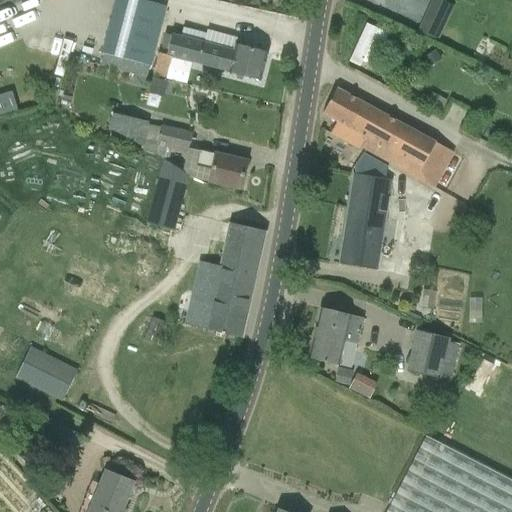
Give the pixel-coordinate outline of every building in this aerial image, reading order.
[(115,0),(102,54),(149,67),(165,7),(138,0),(115,0)] [(454,8),(437,0),(433,0),(429,8),(449,18),(454,8)] [(369,24),(359,22),(353,62),(363,64),(369,24)] [(267,54),(235,46),(237,39),(207,30),(203,43),(171,34),(167,50),(160,49),(153,76),(166,79),(172,57),(260,81),(267,54)] [(428,69),(442,59),(435,49),(420,59),(428,69)] [(167,82),(152,79),(148,95),(163,98),(167,82)] [(434,188),(434,187),(452,153),(378,113),(378,112),(336,89),(322,115),(336,122),(330,134),(359,150),(361,147),(434,188)] [(11,92),(2,95),(8,114),(17,111),(11,92)] [(114,112),(108,134),(144,144),(150,122),(114,112)] [(160,125),(160,127),(155,155),(164,159),(166,148),(187,153),(192,133),(160,125)] [(207,182),(240,190),(246,162),(213,154),(199,151),(196,167),(210,170),(207,182)] [(145,224),(173,232),(188,176),(162,160),(145,224)] [(339,265),(376,271),(391,181),(353,174),(339,265)] [(265,232),(229,224),(224,244),(209,240),(195,300),(209,303),(206,315),(185,310),(181,324),(204,329),(203,330),(241,339),(265,232)] [(26,296),(13,322),(80,355),(93,329),(26,296)] [(350,369),(356,345),(363,319),(320,309),(308,359),(338,366),(350,369)] [(152,318),(144,338),(156,343),(164,323),(152,318)] [(406,371),(440,380),(449,343),(450,339),(415,330),(406,371)] [(62,403),(77,371),(32,348),(15,379),(62,403)] [(351,372),(338,369),(335,383),(349,386),(351,372)] [(349,390),(372,399),(378,382),(356,373),(349,390)] [(0,443),(24,418),(1,407),(0,407),(0,443)] [(511,511),(511,481),(425,436),(385,511),(511,511)] [(111,468),(109,457),(101,459),(103,470),(111,468)] [(121,511),(134,483),(103,470),(87,511),(121,511)]
